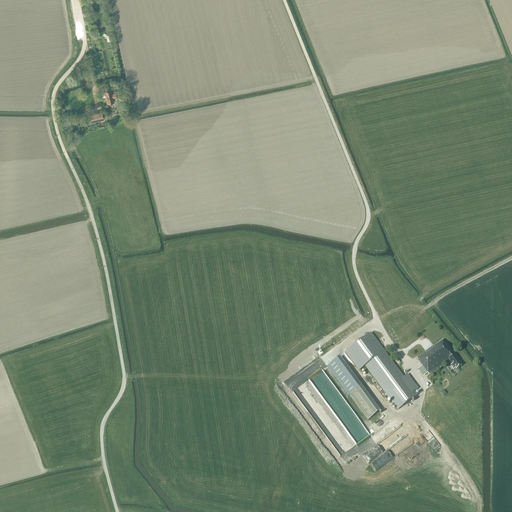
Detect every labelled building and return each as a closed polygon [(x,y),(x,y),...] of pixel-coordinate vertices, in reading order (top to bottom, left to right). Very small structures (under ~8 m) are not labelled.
[(113,98),(117,97),(116,93),(112,94),(111,90),(104,92),(107,104),(114,102),(113,98)] [(106,117),(105,114),(104,111),(90,115),(91,122),(103,119),(102,117),(106,117)] [(417,396),(385,352),(371,333),(345,352),(359,371),(366,366),(398,410),(417,396)] [(443,340),(442,341),(419,358),(417,359),(429,374),(449,359),(452,364),(451,365),(454,370),(455,369),(456,370),(462,366),(454,355),(443,340)] [(380,411),(362,386),(349,395),(368,420),(380,411)] [(388,419),(382,423),(385,426),(380,429),(383,433),(386,431),(387,433),(396,428),(393,423),(395,422),(393,420),(390,422),(388,419)] [(427,441),(430,438),(423,429),(419,432),(427,441)] [(430,438),(427,441),(433,449),(436,446),(430,438)]
